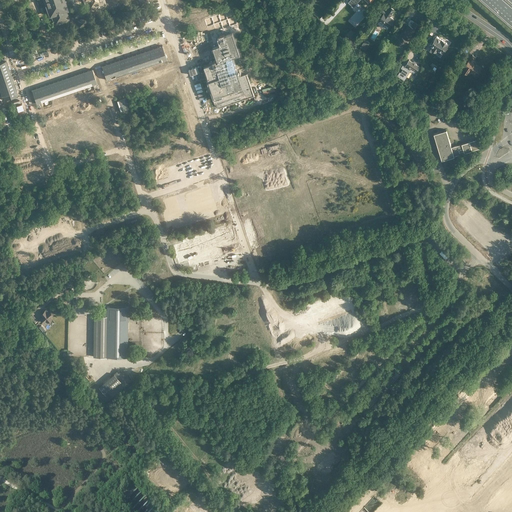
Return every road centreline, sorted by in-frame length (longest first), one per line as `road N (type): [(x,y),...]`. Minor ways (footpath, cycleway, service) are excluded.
road 1 (track): [(320,511),(511,305)]
road 2 (unclassified): [(236,0),(262,51),(389,117),(422,176)]
road 3 (track): [(0,301),(59,374),(104,452),(59,511)]
road 4 (unclassified): [(422,176),(385,185),(276,158),(220,171)]
road 5 (unclassified): [(452,183),(445,219),(511,287)]
